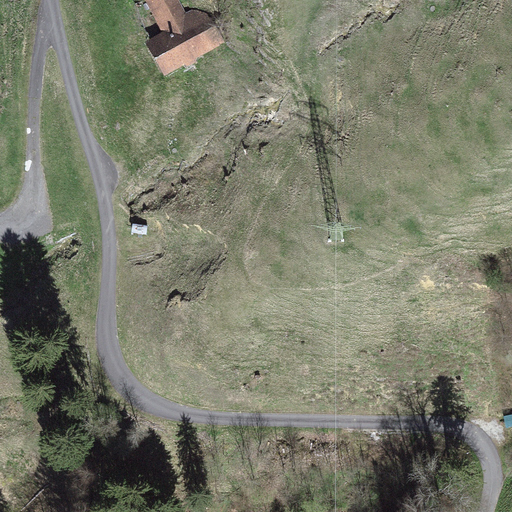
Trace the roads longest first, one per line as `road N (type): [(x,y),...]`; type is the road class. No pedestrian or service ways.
road 1 (unclassified): [(482,511),(488,475),(476,442),(436,426),(185,421),(127,398),(107,356),(104,208),(50,0)]
road 2 (track): [(47,0),(32,77),(31,182),(19,218),(0,226)]
